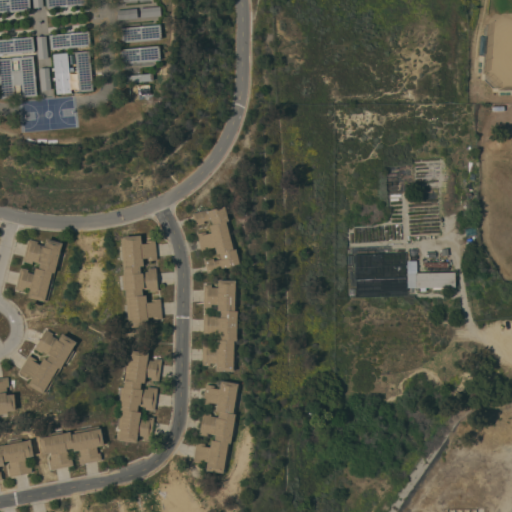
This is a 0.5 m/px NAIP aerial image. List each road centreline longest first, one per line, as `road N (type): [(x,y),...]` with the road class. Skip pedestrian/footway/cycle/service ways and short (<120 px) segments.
road 1 (residential): [(0,502),(135,472),(170,445),(181,415),(182,274),(158,203)]
road 2 (residential): [(241,0),(242,77),(229,128),(197,176),(158,203)]
road 3 (residential): [(158,203),(62,223),(0,211)]
